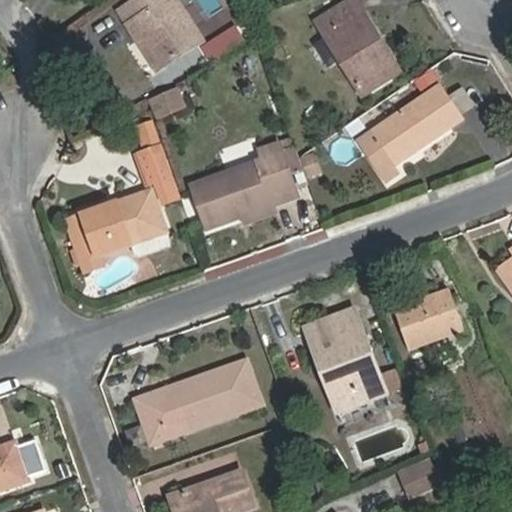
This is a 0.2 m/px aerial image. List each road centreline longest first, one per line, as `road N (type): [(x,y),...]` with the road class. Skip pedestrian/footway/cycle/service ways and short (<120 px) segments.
road 1 (residential): [(60,344),(511,183)]
road 2 (residential): [(60,344),(6,183),(22,129)]
road 3 (residential): [(129,511),(60,344)]
